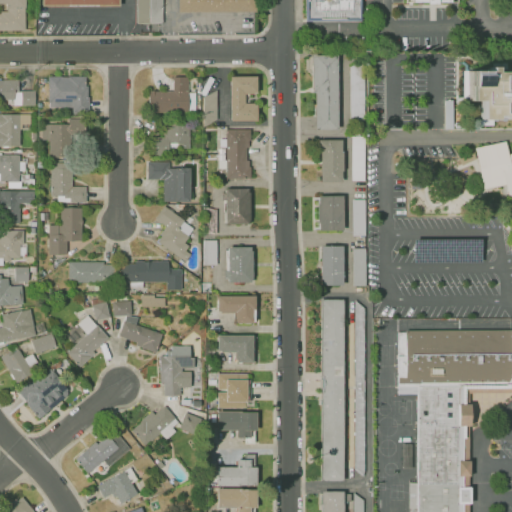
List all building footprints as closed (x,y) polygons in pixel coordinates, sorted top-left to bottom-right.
[(0,0),(0,3),(5,3),(5,12),(0,12),(0,30),(24,30),(23,0),(0,0)] [(134,0),(135,23),(161,23),(160,0),(134,0)] [(254,11),(253,0),(175,0),(176,11),(254,11)] [(303,0),(360,0),(360,20),(304,21),(303,0)] [(314,55),(337,55),(337,129),(314,129),(314,55)] [(349,58),(364,58),(365,122),(349,122),(349,58)] [(466,70),(485,70),(485,67),(490,67),(491,72),(505,71),(505,69),(511,69),(511,118),(477,119),(476,100),(466,100),(466,70)] [(86,76),(47,75),(46,106),(70,106),(70,112),(86,112),(86,76)] [(228,120),(255,120),(255,102),(243,102),(242,93),(255,93),(255,75),(228,76),(228,120)] [(146,90),(147,111),(194,111),(194,91),(187,91),(187,76),(171,76),(171,90),(146,90)] [(17,79),(0,79),(0,98),(6,99),(5,104),(33,105),(34,90),(17,89),(17,79)] [(202,121),(216,120),(214,93),(201,94),(202,121)] [(0,146),(18,146),(18,123),(28,123),(28,113),(0,113),(0,146)] [(47,139),(47,157),(67,156),(67,137),(84,137),(83,117),(66,118),(66,123),(39,124),(40,139),(47,139)] [(187,151),(187,123),(162,123),(163,136),(149,136),(149,151),(187,151)] [(224,177),(247,177),(247,128),(223,128),(223,138),(217,138),(217,167),(224,167),(224,177)] [(351,135),(364,135),(363,180),(351,180),(351,135)] [(320,139),(342,139),(342,181),(321,181),(320,139)] [(474,148),(503,142),(506,155),(511,153),(511,196),(507,198),(504,183),(483,187),(474,148)] [(0,180),(18,180),(17,153),(0,153),(0,180)] [(187,201),(188,167),(167,167),(167,161),(145,161),(145,178),(161,178),(161,200),(187,201)] [(48,195),(56,195),(55,201),(85,201),(85,185),(70,185),(70,162),(49,162),(48,195)] [(248,223),(247,187),(222,188),(223,223),(248,223)] [(0,220),(17,221),(18,202),(31,203),(31,190),(0,189),(0,220)] [(318,195),(341,195),(342,228),(318,229),(318,195)] [(352,199),(365,199),(365,235),(352,235),(352,199)] [(184,260),(188,253),(181,248),(194,226),(161,206),(153,218),(164,225),(154,242),(184,260)] [(47,253),(65,253),(65,240),(79,240),(79,207),(58,207),(58,224),(46,224),(47,253)] [(0,264),(1,265),(1,258),(19,259),(20,230),(0,229),(0,264)] [(201,264),(215,264),(215,239),(202,239),(201,264)] [(412,239),(412,263),(479,262),(479,239),(412,239)] [(319,245),(342,245),(342,284),(319,285),(319,245)] [(225,281),(250,281),(250,246),(225,246),(225,281)] [(353,248),(366,248),(366,285),(352,285),(353,248)] [(66,262),(66,282),(114,281),(113,261),(66,262)] [(179,289),(180,268),(166,268),(167,261),(120,261),(119,281),(165,282),(164,289),(179,289)] [(27,280),(27,266),(13,266),(12,280),(27,280)] [(20,285),(7,285),(6,275),(0,275),(0,304),(21,304),(20,285)] [(253,294),(215,295),(215,312),(233,311),(233,322),(250,322),(250,309),(253,309),(253,294)] [(139,305),(163,306),(163,296),(139,296),(139,305)] [(111,314),(129,314),(128,299),(110,300),(111,314)] [(320,299),(343,299),(343,480),(320,480),(320,299)] [(107,316),(104,300),(90,304),(93,319),(107,316)] [(366,477),(367,309),(354,300),(354,469),(366,477)] [(0,312),(0,319),(1,326),(0,326),(0,341),(33,335),(28,308),(0,312)] [(75,323),(85,333),(65,352),(77,365),(107,338),(85,314),(75,323)] [(134,324),(136,316),(125,315),(117,335),(135,342),(134,344),(154,351),(160,333),(134,324)] [(403,330),(511,329),(511,393),(510,393),(510,392),(467,392),(467,404),(469,404),(469,426),(467,426),(468,486),(469,486),(469,503),(468,503),(468,511),(415,511),(415,508),(407,508),(407,482),(414,482),(414,394),(395,394),(395,331),(403,331),(403,330)] [(33,353),(54,346),(49,333),(29,339),(33,353)] [(233,351),(233,361),(253,362),(253,334),(215,334),(215,351),(233,351)] [(189,386),(188,368),(192,368),(192,356),(188,356),(188,345),(166,345),(166,355),(158,355),(159,395),(178,394),(178,386),(189,386)] [(29,374),(17,346),(0,353),(0,356),(12,382),(29,374)] [(69,391),(48,368),(18,394),(38,417),(69,391)] [(215,406),(247,406),(247,372),(216,372),(215,406)] [(164,438),(175,429),(169,423),(174,419),(161,403),(129,429),(142,444),(158,431),(164,438)] [(235,430),(234,439),(253,439),(254,411),(215,410),(215,429),(235,430)] [(74,459),(87,474),(102,460),(107,466),(127,447),(110,428),(74,459)] [(235,466),(215,466),(215,485),(254,485),(254,453),(242,454),(242,459),(235,459),(235,466)] [(118,503),(135,493),(122,469),(94,485),(101,497),(111,492),(118,503)] [(234,507),(234,511),(254,511),(254,488),(215,488),(215,507),(234,507)] [(321,511),(321,490),(344,490),(344,511),(321,511)] [(353,511),(353,493),(364,501),(364,511),(353,511)] [(0,509),(0,511),(33,511),(19,494),(0,509)]
